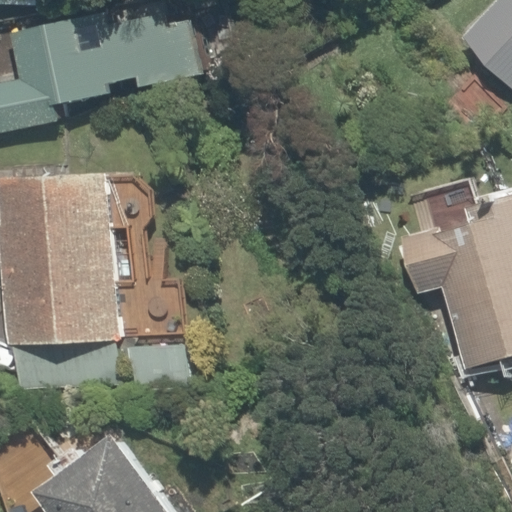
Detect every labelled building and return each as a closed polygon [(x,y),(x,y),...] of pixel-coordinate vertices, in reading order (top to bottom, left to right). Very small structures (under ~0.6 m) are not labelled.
[(207,0),(148,0),(18,27),(28,77),(0,82),(0,124),(66,111),(62,93),(220,60),(207,0)] [(511,6),(479,42),(511,72),(511,6)] [(72,140),(2,144),(15,346),(128,339),(117,162),(73,165),(72,140)] [(511,176),(482,184),(478,168),(420,182),(430,222),(404,228),(420,298),(453,290),(471,365),(511,354),(511,176)] [(178,511),(119,425),(41,479),(63,511),(178,511)]
